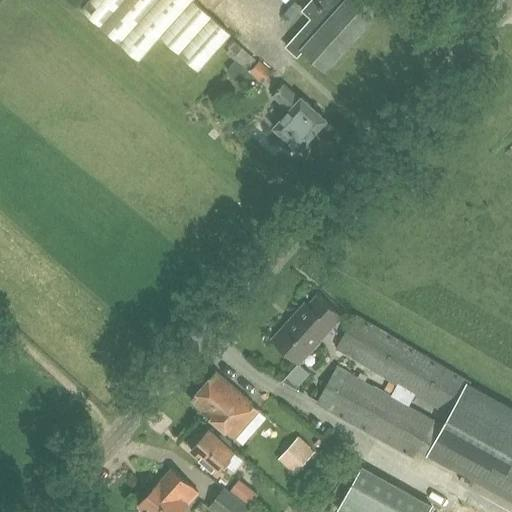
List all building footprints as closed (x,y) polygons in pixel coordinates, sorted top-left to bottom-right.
[(160,36),(199,70),(231,34),(192,0),(87,0),(81,8),(139,60),(160,36)] [(303,50),(325,70),(388,1),(387,0),(311,0),(302,10),(311,18),(289,42),(300,53),(303,50)] [(251,67),(259,55),(240,44),(233,56),(251,67)] [(251,70),(262,80),(271,70),(259,60),(251,70)] [(274,127),(299,150),(310,138),(310,139),(314,134),(327,119),(301,96),(300,98),(284,84),(273,96),(289,110),(274,127)] [(272,339),(299,363),(342,315),(318,294),(308,304),(306,302),(272,339)] [(511,498),(511,408),(489,396),(490,393),(356,314),(336,347),(356,359),(397,382),(416,392),(450,412),(443,424),(350,371),(336,364),(316,402),(414,456),(419,447),(451,466),(452,465),(511,498)] [(225,429),(219,437),(228,445),(259,410),(216,372),(192,399),(204,409),(204,410),(225,429)] [(395,384),(388,380),(384,387),(391,391),(395,384)] [(409,405),(416,392),(397,382),(396,384),(391,393),(391,394),(409,405)] [(285,425),(297,436),(278,458),(294,472),(315,451),(309,446),(317,437),(294,415),(285,425)] [(219,437),(210,429),(191,450),(216,471),(234,450),(228,445),(219,437)] [(336,510),(339,511),(428,511),(432,505),(361,465),(336,510)] [(180,511),(188,504),(199,492),(172,468),(138,505),(140,507),(140,510),(142,511),(180,511)] [(257,496),(238,481),(232,489),(251,504),(257,496)] [(207,506),(213,511),(256,511),(223,486),(207,506)]
